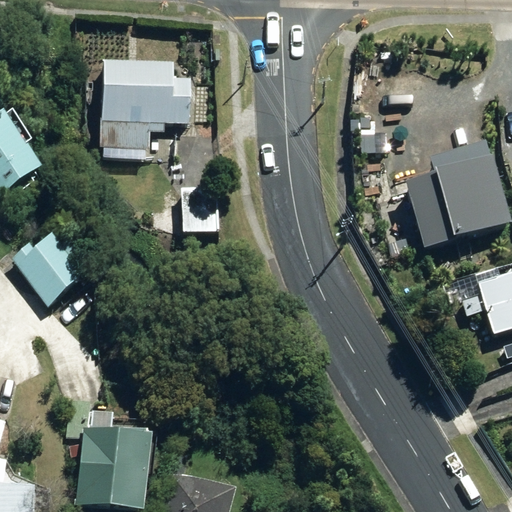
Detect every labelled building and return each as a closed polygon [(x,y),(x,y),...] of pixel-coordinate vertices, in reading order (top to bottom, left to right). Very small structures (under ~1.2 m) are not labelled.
[(102,151),(153,153),(153,136),(168,136),(168,127),(190,128),(190,83),(169,82),(170,67),(103,66),(102,151)] [(0,116),(0,206),(42,180),(1,116),(0,116)] [(409,191),(427,255),(511,229),(511,222),(495,165),(409,191)] [(183,194),(185,238),(219,236),(218,193),(183,194)] [(17,270),(47,312),(84,286),(53,244),(17,270)] [(511,279),(480,290),(496,341),(511,335),(511,279)] [(472,304),(466,285),(440,294),(446,312),(472,304)] [(22,343),(30,380),(46,377),(38,340),(22,343)] [(497,352),(500,365),(511,361),(511,353),(511,348),(497,352)] [(0,511),(35,511),(36,492),(0,490),(0,454),(7,431),(0,428),(0,511)] [(77,509),(114,511),(145,511),(152,441),(84,435),(77,509)] [(164,511),(231,511),(235,497),(173,480),(164,511)]
